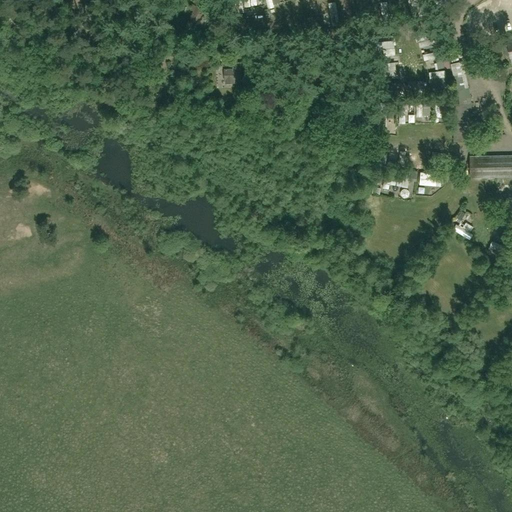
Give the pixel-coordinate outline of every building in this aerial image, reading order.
[(199,0),(196,5),(192,3),(189,8),(193,10),(189,18),(198,23),(208,5),(199,0)] [(424,50),(434,45),(431,39),(421,43),(424,50)] [(450,64),(460,104),(454,105),(455,123),(453,124),(454,142),(473,142),(473,123),(472,123),(471,104),(463,61),(450,64)] [(233,70),(225,70),(225,84),(234,83),(234,80),(241,80),(241,63),(233,64),(233,70)] [(383,63),(383,72),(398,71),(397,63),(383,63)] [(314,67),(315,68),(311,69),(313,76),(327,73),(326,66),(322,67),(321,65),(314,67)] [(474,66),(468,68),(474,86),(480,84),(474,66)] [(401,107),(401,117),(413,116),(413,108),(416,108),(416,100),(408,100),(408,107),(401,107)] [(426,100),(418,100),(419,119),(427,119),(426,100)] [(357,115),(360,107),(351,104),(349,113),(350,113),(349,119),(354,121),(356,115),(357,115)] [(511,151),(511,143),(501,144),(501,152),(511,151)] [(511,156),(470,157),(470,177),(511,176),(511,156)] [(411,171),(393,170),(393,177),(386,176),(385,188),(395,189),(395,185),(410,186),(411,171)] [(426,189),(426,174),(421,174),(420,194),(430,194),(430,189),(426,189)] [(409,195),(409,188),(402,187),(401,195),(409,195)] [(444,203),(448,209),(457,203),(453,197),(444,203)] [(457,204),(451,206),(455,214),(460,211),(457,204)]
